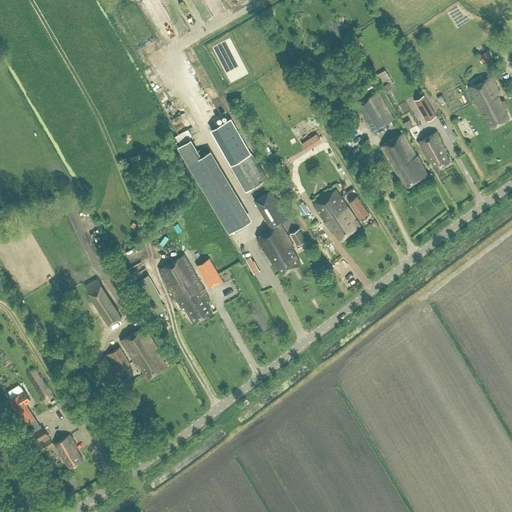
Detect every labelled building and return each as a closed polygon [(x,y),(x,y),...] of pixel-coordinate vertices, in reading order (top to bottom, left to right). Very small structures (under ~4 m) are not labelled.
[(495,55),(484,33),(470,40),(481,62),(495,55)] [(173,67),(161,71),(165,86),(178,81),(173,67)] [(392,79),(386,68),(375,74),(382,85),(383,85),(386,90),(392,86),(389,81),(392,79)] [(490,126),(509,117),(505,108),(508,106),(504,99),(501,100),(498,94),(500,93),(491,75),(469,86),(482,113),(484,112),(490,126)] [(445,101),(439,89),(434,92),(437,96),(442,103),(445,101)] [(386,122),(394,118),(379,90),(356,100),(376,134),(389,128),(386,122)] [(415,99),(427,120),(436,114),(424,93),(415,99)] [(317,115),(293,126),(297,135),(321,123),(317,115)] [(357,117),(340,126),(350,142),(366,133),(357,117)] [(194,132),(200,143),(204,140),(199,130),(194,132)] [(435,167),(449,159),(445,152),(447,152),(440,138),(436,130),(418,140),(429,161),(431,160),(435,167)] [(306,147),(321,139),(316,131),(302,139),(306,147)] [(407,186),(428,174),(423,165),(417,155),(416,155),(404,133),(403,132),(380,145),(398,174),(399,173),(407,186)] [(240,153),(249,181),(264,176),(255,148),(240,153)] [(201,155),(188,163),(229,232),(247,221),(206,152),(201,155)] [(272,188),(267,191),(255,198),(272,228),(257,236),(274,264),(275,262),(282,274),(301,262),(292,247),(294,246),(280,222),(285,220),(289,217),(272,188)] [(355,218),(335,188),(313,203),(328,226),(329,226),(333,232),(334,231),(340,239),(360,223),(356,217),(355,218)] [(348,201),(353,208),(360,219),(369,212),(357,195),(348,201)] [(297,205),(304,215),(309,211),(303,201),(297,205)] [(290,232),(297,244),(306,239),(299,227),(290,232)] [(194,322),(212,311),(206,301),(209,299),(184,254),(160,268),(182,306),(185,304),(194,322)] [(205,278),(218,271),(210,256),(196,264),(205,278)] [(254,272),(259,269),(254,259),(248,263),(254,272)] [(109,324),(122,315),(102,282),(99,277),(85,284),(88,290),(109,324)] [(149,304),(155,314),(164,308),(159,299),(149,304)] [(163,358),(171,354),(168,349),(161,354),(158,350),(159,350),(144,325),(121,339),(138,368),(141,366),(147,377),(167,365),(163,358)] [(114,372),(130,363),(119,346),(104,354),(114,372)] [(16,408),(26,423),(34,418),(25,403),(31,399),(25,390),(10,398),(16,408)] [(38,430),(31,434),(36,442),(49,435),(45,428),(39,432),(38,430)] [(69,466),(82,459),(77,450),(77,451),(74,446),(76,445),(69,434),(55,442),(69,466)] [(49,435),(36,442),(38,445),(50,438),(49,435)] [(50,438),(38,445),(42,451),(54,444),(50,438)]
